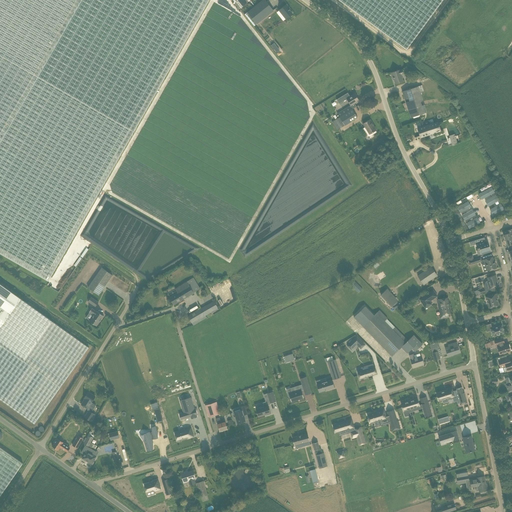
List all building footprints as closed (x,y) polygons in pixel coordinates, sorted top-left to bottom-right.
[(0,0),(0,253),(48,281),(100,190),(208,0),(0,0)] [(262,0),(247,12),(257,24),(273,11),(265,0),(262,0)] [(339,0),(406,50),(442,0),(339,0)] [(287,4),(283,7),(279,10),(286,19),(293,14),(289,8),(287,4)] [(279,50),(274,43),(271,45),(277,52),(279,50)] [(404,75),(402,69),(391,73),(392,77),(393,77),(395,83),(403,81),(401,75),(404,75)] [(407,90),(402,92),(405,99),(408,98),(409,101),(406,102),(408,111),(411,118),(413,117),(419,115),(427,112),(425,109),(418,88),(418,86),(407,90)] [(347,99),(351,105),(359,101),(354,94),(350,97),(348,93),(336,100),(339,104),(347,99)] [(339,117),(352,110),(350,106),(337,114),(339,117)] [(357,118),(352,110),(339,117),(345,126),(357,118)] [(365,127),(362,128),(369,139),(373,136),(372,135),(377,132),(375,130),(376,130),(370,120),(365,122),(363,124),(365,127)] [(433,124),(418,129),(419,132),(418,132),(419,133),(420,136),(420,137),(428,134),(436,132),(440,130),(439,126),(440,126),(439,125),(438,125),(438,123),(433,125),(433,124)] [(454,134),(449,136),(452,145),(457,143),(454,134)] [(493,192),(490,186),(479,193),(482,198),(493,192)] [(498,201),(495,195),(484,201),(487,207),(498,201)] [(457,207),(460,213),(471,207),(468,201),(457,207)] [(503,209),(500,204),(489,210),(492,216),(503,209)] [(462,216),(465,221),(476,215),(473,210),(462,216)] [(466,224),(469,230),(481,224),(478,218),(466,224)] [(505,240),(511,238),(511,235),(511,234),(511,229),(507,230),(508,233),(503,235),(505,240)] [(483,238),(475,240),(476,243),(476,244),(477,248),(478,250),(476,251),(478,255),(490,252),(490,250),(489,247),(489,246),(489,245),(487,245),(487,244),(486,240),(484,241),(483,238)] [(484,272),(497,268),(494,261),(493,261),(492,257),(481,260),(480,257),(473,260),(468,261),(469,265),(481,262),(484,272)] [(431,267),(418,276),(424,285),(437,276),(431,267)] [(102,268),(88,288),(98,295),(112,275),(106,271),(102,268)] [(487,278),(488,281),(486,282),(484,284),(487,285),(485,289),(486,293),(494,291),(493,288),(494,288),(494,286),(498,285),(496,279),(497,278),(496,275),(487,278)] [(193,293),(200,289),(194,278),(187,282),(183,284),(179,287),(175,289),(177,293),(169,297),(174,305),(193,293)] [(354,281),(350,285),(358,293),(362,289),(354,281)] [(0,327),(20,298),(0,283),(0,327)] [(382,294),(380,295),(391,306),(397,300),(387,290),(383,295),(382,294)] [(432,290),(419,299),(426,308),(432,304),(430,301),(437,297),(432,290)] [(496,293),(485,297),(489,308),(498,305),(496,298),(498,298),(496,293)] [(88,301),(95,306),(98,302),(91,297),(88,301)] [(448,297),(437,300),(440,316),(448,314),(451,313),(448,297)] [(21,299),(20,298),(0,327),(0,397),(35,423),(88,349),(89,347),(21,299)] [(414,335),(408,341),(395,328),(387,319),(387,318),(379,310),(374,315),(365,306),(357,314),(354,317),(392,356),(401,347),(407,353),(412,349),(415,352),(422,344),(419,341),(414,335)] [(211,307),(198,315),(203,323),(198,327),(196,324),(193,326),(196,332),(218,319),(211,307)] [(95,324),(97,326),(104,316),(97,311),(96,311),(92,308),(89,311),(94,315),(90,321),(92,322),(91,323),(94,325),(95,324)] [(503,328),(503,329),(502,325),(495,327),(492,327),(491,324),(485,325),(487,332),(491,330),(492,336),(504,333),(504,332),(503,328)] [(360,340),(356,336),(350,342),(354,346),(360,340)] [(499,347),(497,348),(499,354),(510,351),(508,344),(505,346),(504,343),(503,339),(498,340),(494,341),(495,345),(498,344),(499,347)] [(438,342),(430,345),(431,348),(434,357),(435,360),(440,358),(437,349),(439,348),(438,342)] [(456,342),(452,344),(448,345),(449,349),(446,350),(448,356),(460,353),(456,342)] [(410,360),(413,367),(423,364),(421,356),(414,358),(413,354),(409,355),(411,360),(410,360)] [(507,371),(511,370),(511,369),(511,360),(510,361),(509,358),(507,358),(500,361),(498,361),(500,367),(502,367),(504,372),(507,371)] [(328,362),(334,380),(341,378),(336,360),(328,362)] [(357,372),(360,379),(377,374),(374,366),(373,364),(368,365),(369,368),(357,372)] [(306,377),(300,379),(302,384),(304,390),(309,388),(306,377)] [(317,385),(319,393),(335,388),(332,380),(327,382),(326,380),(320,381),(321,384),(317,385)] [(170,389),(172,394),(191,388),(190,383),(170,389)] [(292,392),(287,394),(289,397),(290,397),(291,402),(304,398),(301,391),(301,390),(300,387),(296,388),(295,387),(290,389),(292,392)] [(447,390),(436,393),(438,401),(442,400),(443,403),(448,401),(447,399),(457,396),(459,403),(460,405),(467,403),(464,391),(463,392),(461,387),(456,389),(457,390),(453,391),(452,388),(447,389),(447,390)] [(94,396),(92,395),(88,392),(85,396),(86,397),(81,405),(88,409),(91,405),(90,404),(94,396)] [(273,392),(267,393),(270,403),(276,401),(273,392)] [(191,397),(180,401),(184,413),(183,413),(184,419),(191,417),(191,419),(197,417),(196,415),(197,415),(195,409),(194,410),(191,397)] [(417,398),(401,403),(403,411),(405,417),(410,415),(409,412),(414,410),(413,408),(420,406),(417,398)] [(208,417),(209,417),(211,417),(220,414),(217,402),(205,406),(208,417)] [(421,404),(425,417),(432,415),(428,402),(421,404)] [(261,407),(256,409),(258,417),(266,414),(266,415),(271,413),(268,405),(264,406),(264,405),(260,406),(261,407)] [(234,413),(232,413),(234,417),(235,417),(237,423),(241,422),(241,423),(244,422),(244,421),(245,421),(245,420),(243,415),(247,414),(244,406),(240,407),(241,410),(234,413)] [(377,411),(377,412),(367,415),(370,423),(375,422),(376,426),(381,424),(380,420),(387,418),(384,409),(377,411)] [(91,421),(96,414),(89,410),(84,417),(91,421)] [(393,431),(400,428),(398,421),(397,421),(395,415),(388,417),(393,431)] [(227,429),(226,424),(225,422),(222,423),(220,418),(216,419),(219,431),(227,429)] [(345,430),(354,427),(351,419),(346,420),(347,421),(332,425),(335,433),(339,432),(340,435),(346,433),(345,430)] [(144,441),(147,451),(153,449),(153,443),(153,442),(152,439),(154,439),(157,438),(157,434),(158,433),(155,426),(152,427),(152,431),(152,432),(150,433),(150,432),(149,432),(144,434),(144,441)] [(357,437),(359,445),(367,443),(364,434),(363,434),(360,427),(354,429),(355,430),(350,432),(352,438),(357,437)] [(180,431),(175,433),(177,441),(188,437),(188,438),(193,436),(191,428),(185,430),(184,429),(180,430),(180,431)] [(111,440),(119,438),(118,431),(109,433),(111,440)] [(453,441),(459,439),(459,438),(458,438),(457,436),(458,435),(457,435),(458,434),(457,434),(456,432),(457,432),(457,431),(456,431),(450,433),(439,437),(440,440),(445,439),(446,443),(453,441)] [(52,446),(58,450),(60,446),(67,451),(70,448),(67,446),(68,445),(65,443),(64,444),(63,443),(63,442),(58,438),(61,435),(58,433),(55,437),(57,438),(52,446)] [(309,441),(307,433),(292,437),(294,445),(298,444),(299,447),(310,444),(309,441)] [(72,445),(78,448),(83,439),(78,436),(72,445)] [(89,446),(95,449),(97,446),(91,443),(93,438),(88,436),(83,445),(85,446),(81,452),(85,454),(82,458),(92,464),(98,453),(88,447),(89,446)] [(464,441),(463,441),(464,446),(465,446),(467,452),(468,452),(468,453),(472,452),(472,451),(475,450),(475,449),(476,449),(475,448),(475,447),(474,446),(475,446),(475,445),(475,444),(474,444),(474,442),(472,443),(471,436),(464,437),(464,441)] [(129,440),(134,457),(145,454),(143,447),(140,448),(136,437),(129,440)] [(0,495),(23,463),(0,447),(0,495)] [(317,449),(315,450),(316,455),(315,455),(319,469),(327,466),(324,453),(322,453),(321,449),(319,449),(317,449)] [(306,467),(307,472),(309,471),(312,483),(318,482),(314,465),(306,467)] [(181,473),(182,478),(184,483),(188,481),(190,486),(196,484),(194,478),(195,478),(192,471),(186,473),(185,472),(181,473)] [(471,487),(476,486),(485,484),(484,476),(477,478),(477,479),(472,480),(469,480),(466,481),(468,490),(472,490),(471,487)] [(153,482),(144,484),(146,493),(154,490),(154,491),(161,489),(158,479),(153,481),(153,482)] [(201,498),(207,495),(203,481),(196,483),(201,498)] [(128,482),(119,484),(121,491),(130,488),(128,482)] [(167,495),(172,493),(169,484),(164,485),(167,495)] [(482,492),(482,491),(487,490),(486,484),(485,484),(476,486),(476,491),(478,491),(479,492),(482,492)]
